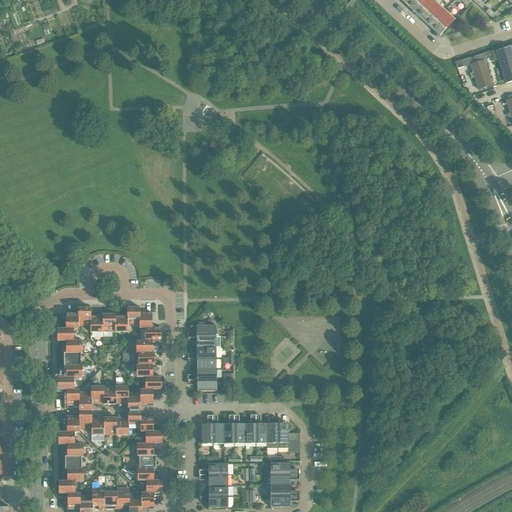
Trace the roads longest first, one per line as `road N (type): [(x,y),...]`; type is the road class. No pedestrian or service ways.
road 1 (tertiary): [(489,178),(307,0)]
road 2 (residential): [(309,511),(310,435),(285,410),(189,411)]
road 3 (tertiary): [(36,493),(36,356),(27,314)]
road 4 (residential): [(0,319),(7,327),(12,493)]
road 5 (residential): [(27,314),(67,294),(157,295),(169,301),(170,324)]
road 6 (residential): [(511,34),(444,54),(384,0)]
